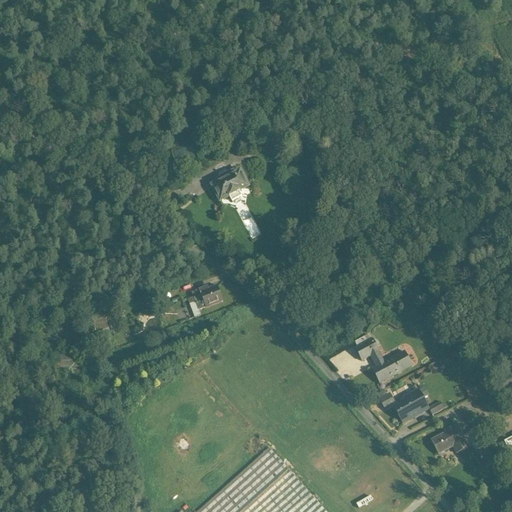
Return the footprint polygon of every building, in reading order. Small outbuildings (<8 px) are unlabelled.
[(231,126),(215,133),(220,142),(236,136),(231,126)] [(234,171),(215,181),(217,183),(212,186),(220,202),(229,197),(232,202),(242,197),(239,192),(248,187),(240,171),(235,173),(234,171)] [(209,290),(208,287),(199,291),(206,309),(223,302),(217,287),(209,290)] [(206,309),(199,291),(193,293),(200,311),(206,309)] [(358,348),(372,341),(368,334),(355,342),(358,348)] [(362,362),(370,357),(379,353),(379,352),(373,340),(372,341),(358,348),(355,350),(362,362)] [(405,352),(384,363),(379,353),(370,357),(376,368),(372,370),(380,385),(412,367),(405,352)] [(76,357),(56,358),(56,368),(76,367),(76,357)] [(416,394),(404,400),(405,402),(393,408),(402,424),(429,410),(429,409),(419,392),(418,392),(415,387),(413,388),(416,394)] [(389,395),(380,400),(386,411),(395,405),(389,395)] [(443,410),(440,403),(429,409),(429,410),(432,416),(443,410)] [(458,428),(456,429),(454,427),(444,432),(446,434),(431,442),(438,455),(457,445),(461,453),(467,449),(469,448),(465,441),(463,437),(458,428)] [(469,448),(482,438),(475,428),(463,437),(465,441),(469,448)] [(482,438),(469,448),(467,449),(484,471),(493,463),(488,456),(493,452),(482,438)] [(509,452),(504,442),(498,445),(503,455),(509,452)] [(198,511),(325,511),(269,449),(198,511)]
